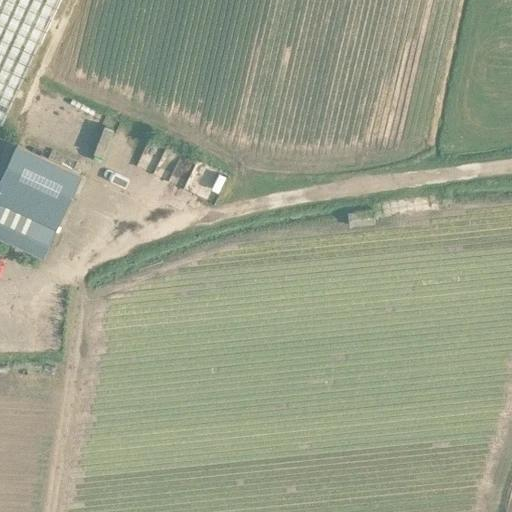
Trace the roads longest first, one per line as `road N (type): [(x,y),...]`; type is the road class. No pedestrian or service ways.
road 1 (unclassified): [(0,310),(202,222),(362,188),(511,169)]
road 2 (track): [(51,511),(78,270)]
